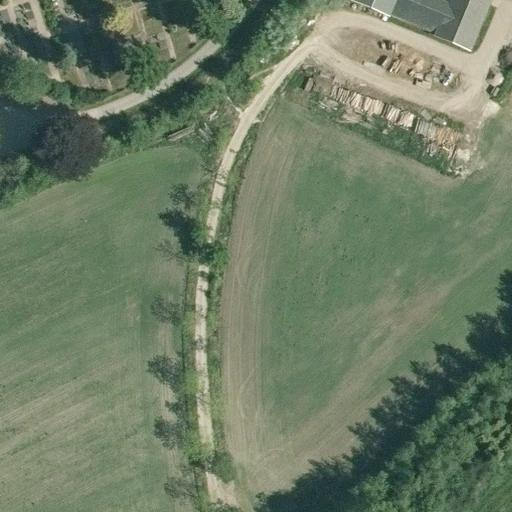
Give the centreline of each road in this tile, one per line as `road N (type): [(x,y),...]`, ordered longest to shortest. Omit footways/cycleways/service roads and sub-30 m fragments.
road 1 (track): [(511,14),(489,70),(373,25),(344,20),(328,32),(329,52),(365,74),(474,108)]
road 2 (unclassified): [(0,153),(182,74),(258,0)]
